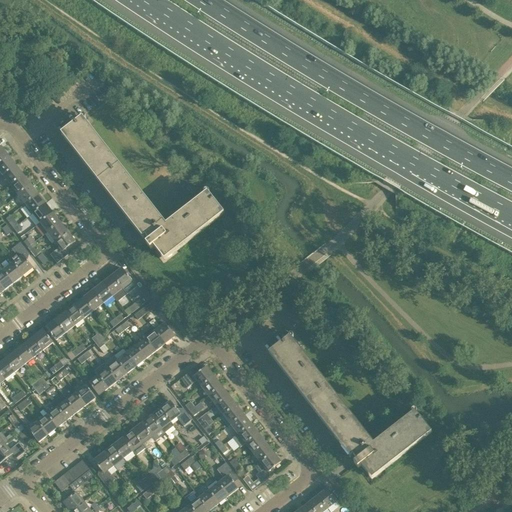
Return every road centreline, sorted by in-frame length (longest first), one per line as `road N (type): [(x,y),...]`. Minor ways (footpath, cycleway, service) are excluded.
road 1 (motorway): [(149,0),(312,103),(511,212)]
road 2 (motorway): [(511,180),(205,0)]
road 3 (residential): [(0,337),(94,264),(99,251),(97,238),(0,124)]
road 4 (residential): [(20,482),(207,342)]
road 5 (residential): [(260,511),(309,474),(309,458),(207,342)]
